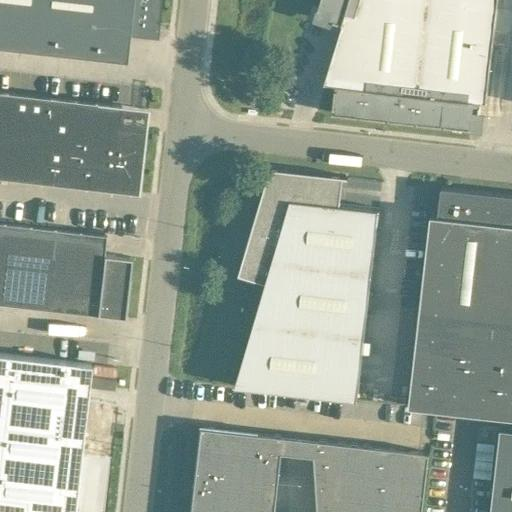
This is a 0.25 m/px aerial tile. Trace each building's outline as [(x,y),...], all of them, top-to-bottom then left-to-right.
[(0,0),(0,45),(86,55),(126,60),(128,36),(129,32),(157,35),(160,0),(0,0)] [(325,83),(326,83),(336,84),(333,112),(471,127),(471,126),(470,126),(471,113),(479,113),(480,110),(482,100),(487,101),(498,0),(321,0),(319,8),(321,8),(321,7),(334,11),(331,18),(334,19),(334,20),(344,23),(325,83)] [(118,124),(121,104),(0,89),(0,176),(110,189),(109,192),(111,192),(111,185),(121,186),(120,190),(139,192),(146,127),(118,124)] [(236,385),(358,399),(380,208),(341,203),(344,177),(348,177),(349,176),(271,167),(239,273),(267,282),(236,385)] [(511,193),(442,186),(439,214),(432,213),(410,405),(511,416),(511,193)] [(0,302),(125,316),(132,256),(104,252),(106,233),(0,221),(0,302)] [(0,351),(0,511),(101,511),(109,453),(114,409),(86,406),(91,362),(0,351)] [(274,511),(283,434),(203,425),(193,511),(274,511)] [(511,511),(511,428),(501,428),(491,511),(511,511)] [(423,511),(430,451),(319,438),(317,456),(318,456),(319,455),(325,455),(320,501),(321,501),(322,500),(328,500),(326,511),(423,511)]
